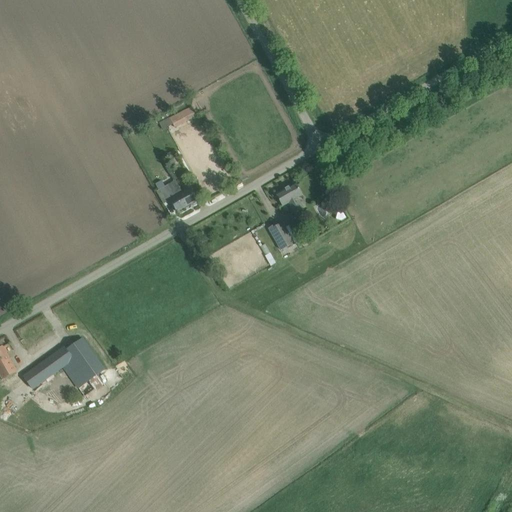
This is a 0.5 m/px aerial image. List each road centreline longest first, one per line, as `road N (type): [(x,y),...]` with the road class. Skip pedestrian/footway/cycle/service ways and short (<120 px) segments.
road 1 (track): [(511,424),(224,294),(174,231)]
road 2 (unclassified): [(0,328),(323,143)]
road 3 (unclassified): [(323,143),(511,34)]
road 4 (unclassified): [(323,143),(244,0)]
